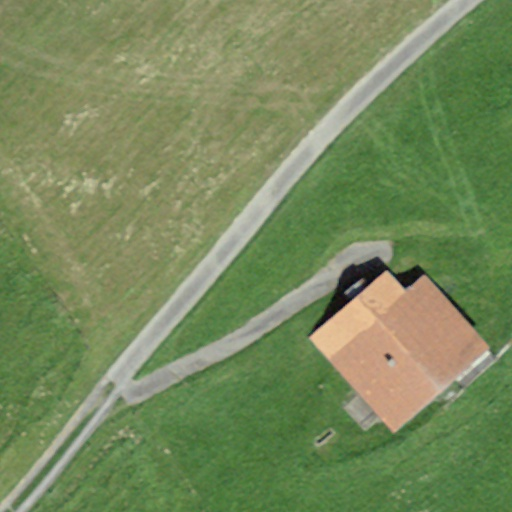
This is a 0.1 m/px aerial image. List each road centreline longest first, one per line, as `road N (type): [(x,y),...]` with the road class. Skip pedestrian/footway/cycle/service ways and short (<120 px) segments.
road 1 (unclassified): [(19,511),(367,99),(491,0)]
road 2 (track): [(354,270),(260,342),(107,409)]
